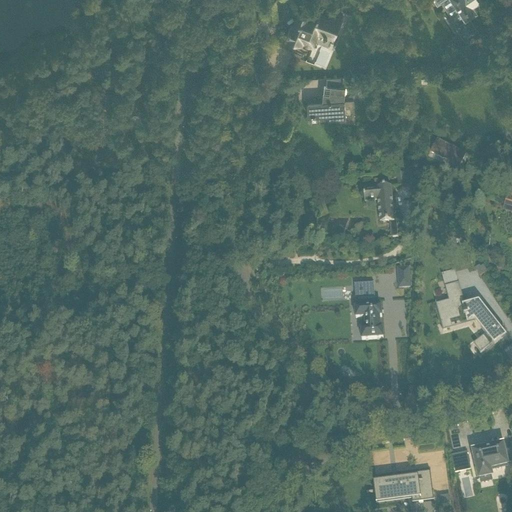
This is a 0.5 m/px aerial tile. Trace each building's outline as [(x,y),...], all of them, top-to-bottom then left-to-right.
[(434,0),(437,4),(443,0),(447,0),(463,24),(459,26),(468,40),(478,33),(467,17),(477,11),(473,4),(479,0),(434,0)] [(289,32),(287,36),(289,37),(290,39),(296,41),(298,40),(302,42),(312,46),(318,30),(334,37),(337,29),(339,30),(343,21),(341,20),(342,18),(332,14),(330,18),(315,12),(312,18),(308,17),(308,16),(300,12),(299,12),(293,26),(292,25),(290,29),(289,29),(288,32),(289,32)] [(419,72),(399,74),(400,83),(406,82),(406,76),(411,76),(411,79),(419,78),(419,72)] [(440,74),(421,77),(423,84),(441,81),(440,74)] [(389,95),(391,87),(383,85),(381,94),(389,95)] [(354,107),(353,100),(344,101),(346,87),(331,86),(330,94),(325,94),(324,102),(308,103),(307,103),(308,117),(309,117),(309,114),(329,113),(329,117),(330,117),(330,116),(351,115),(351,107),(354,107)] [(369,86),(357,90),(360,99),(372,95),(369,86)] [(438,140),(431,153),(459,167),(465,154),(438,140)] [(376,188),(373,188),(363,189),(364,201),(378,200),(380,223),(394,221),(397,221),(396,214),(393,215),(391,186),(390,186),(376,188)] [(409,268),(397,269),(399,289),(411,288),(409,268)] [(435,303),(441,325),(442,324),(441,322),(460,317),(460,316),(463,316),(463,317),(467,316),(469,322),(476,321),(488,336),(481,342),(476,345),(480,350),(481,352),(480,353),(480,354),(505,335),(479,302),(465,306),(459,284),(445,288),(449,302),(437,305),(436,303),(435,303)] [(375,308),(374,299),(358,300),(358,309),(355,309),(356,319),(363,319),(364,330),(361,330),(362,341),(383,339),(383,329),(380,329),(380,318),(382,317),(382,314),(381,314),(380,310),(381,310),(381,307),(375,308)] [(511,444),(503,446),(473,453),(479,480),(491,477),(490,470),(507,466),(507,464),(511,462),(511,458),(511,457),(511,444)] [(468,463),(466,455),(452,458),(454,466),(468,463)] [(376,483),(373,483),(375,494),(376,493),(376,492),(377,492),(379,503),(401,500),(411,498),(412,504),(434,501),(430,472),(417,474),(417,475),(418,482),(400,485),(399,485),(398,480),(391,481),(376,483)]
